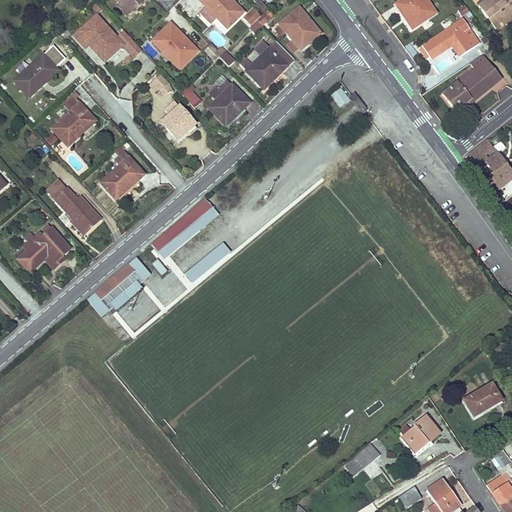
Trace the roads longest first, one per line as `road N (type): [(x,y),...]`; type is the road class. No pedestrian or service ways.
road 1 (residential): [(46,319),(327,65),(363,43)]
road 2 (unknown): [(180,198),(72,56)]
road 3 (tertiary): [(363,43),(453,159)]
road 4 (residential): [(511,431),(460,461),(494,511)]
